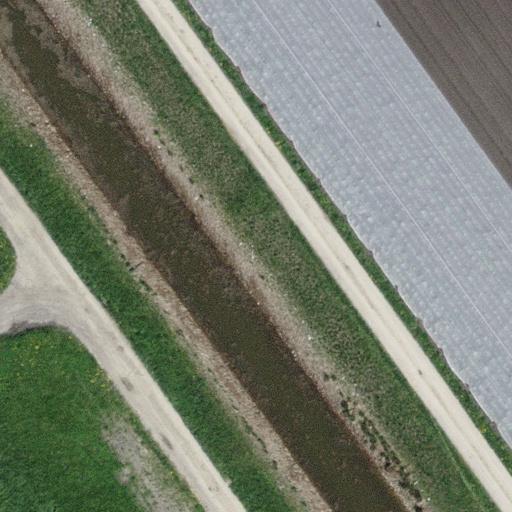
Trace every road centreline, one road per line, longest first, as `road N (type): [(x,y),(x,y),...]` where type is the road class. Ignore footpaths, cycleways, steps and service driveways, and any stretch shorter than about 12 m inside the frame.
road 1 (track): [(137,0),(504,511)]
road 2 (track): [(223,511),(0,202)]
